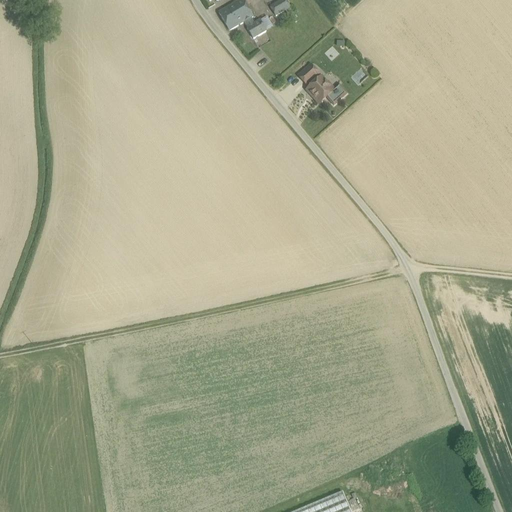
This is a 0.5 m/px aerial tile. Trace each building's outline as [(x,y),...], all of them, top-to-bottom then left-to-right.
[(243,0),(219,14),(229,32),(244,23),(251,19),(253,18),(243,0)] [(285,0),(283,0),(270,8),(276,17),(290,9),(285,0)] [(260,21),(254,25),(251,19),(244,23),(247,29),(253,40),(266,32),(260,21)] [(319,76),(311,66),(299,77),(307,86),(319,76)] [(322,79),(308,91),(320,105),(326,99),(334,107),(347,95),(339,86),(334,91),(329,85),(328,85),(322,79)] [(350,511),(343,493),(296,511),(350,511)]
